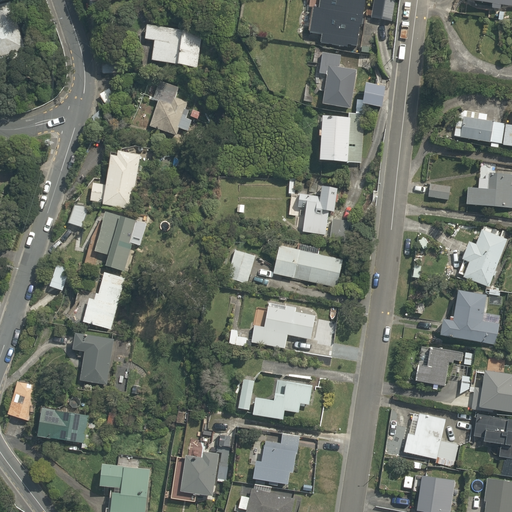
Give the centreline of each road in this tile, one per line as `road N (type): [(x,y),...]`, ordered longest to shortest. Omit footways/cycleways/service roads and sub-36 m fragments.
road 1 (residential): [(418,0),(351,511)]
road 2 (residential): [(80,110),(0,356)]
